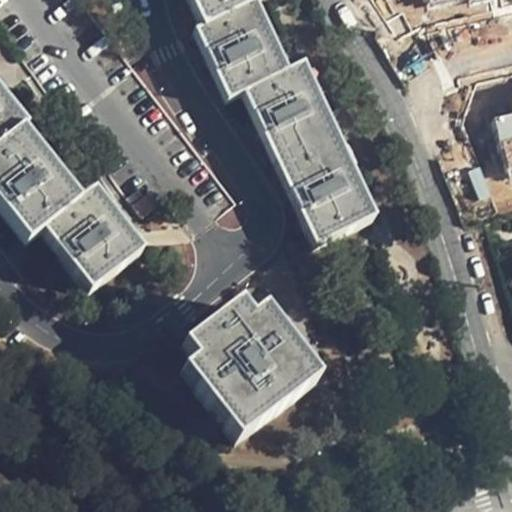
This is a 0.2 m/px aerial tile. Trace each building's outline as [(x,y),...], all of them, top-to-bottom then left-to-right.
[(225,105),(241,98),(313,250),(370,223),(300,72),(284,79),(251,9),(258,6),(255,0),(186,0),(202,33),(193,37),(225,105)] [(0,216),(24,247),(41,236),(87,296),(137,258),(93,198),(91,198),(76,209),(19,135),(21,131),(0,103),(0,216)] [(511,115),(495,119),(507,178),(511,177),(511,115)] [(148,198),(132,209),(141,221),(156,210),(148,198)] [(234,448),(313,387),(259,318),(246,327),(234,312),(180,352),(193,368),(181,377),(234,448)]
